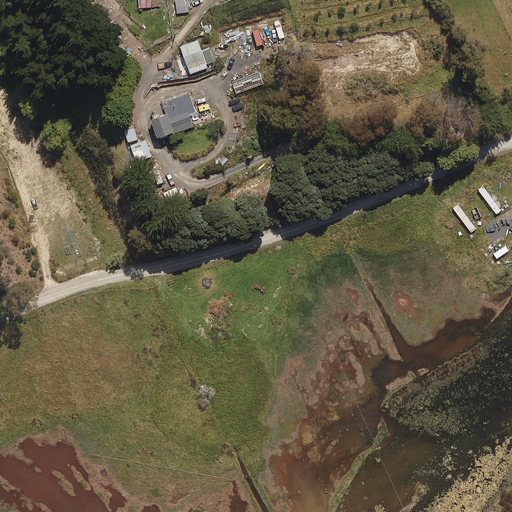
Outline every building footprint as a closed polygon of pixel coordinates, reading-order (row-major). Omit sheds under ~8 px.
[(177,13),(189,12),(187,0),(178,0),(175,0),(177,13)] [(190,74),(207,68),(197,40),(180,46),(190,74)] [(194,95),(192,90),(188,91),(162,100),(167,115),(151,121),(158,139),(193,126),(189,116),(196,114),(190,96),(194,95)] [(128,142),(137,139),(134,127),(124,130),(128,142)] [(135,162),(151,157),(146,140),(130,145),(135,162)]
